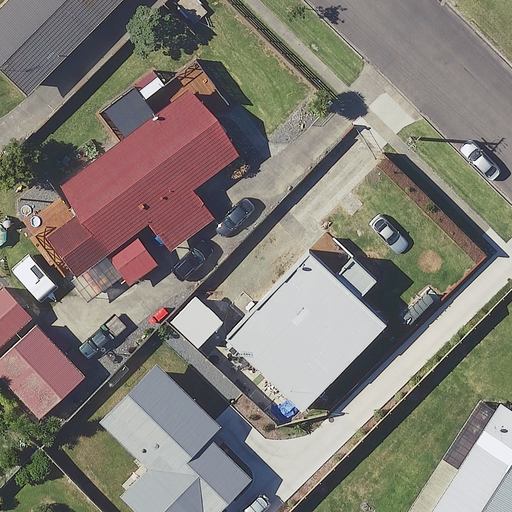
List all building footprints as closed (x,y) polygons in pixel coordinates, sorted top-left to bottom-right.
[(112,0),(5,0),(0,5),(0,72),(20,93),(112,0)] [(228,152),(181,91),(51,192),(62,206),(34,228),(70,274),(98,252),(122,283),(149,262),(125,231),(141,219),(164,249),(205,217),(183,188),(228,152)] [(327,275),(275,224),(239,261),(266,287),(184,372),(243,429),(257,415),(274,431),(379,321),(352,295),(369,278),(346,255),(327,275)] [(0,344),(24,322),(0,294),(0,344)] [(24,322),(0,344),(0,385),(29,418),(74,378),(24,322)] [(511,511),(511,416),(487,401),(438,479),(405,458),(388,485),(411,499),(403,511),(511,511)] [(203,511),(170,486),(149,511),(203,511)]
